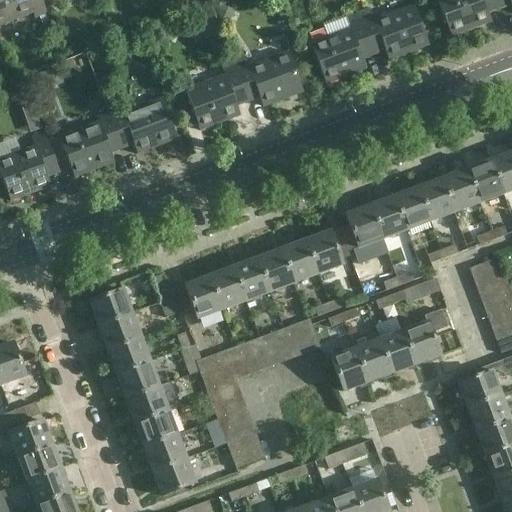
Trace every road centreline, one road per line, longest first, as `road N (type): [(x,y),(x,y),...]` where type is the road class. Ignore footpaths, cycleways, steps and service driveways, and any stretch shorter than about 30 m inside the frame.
road 1 (residential): [(20,254),(511,74)]
road 2 (residential): [(113,511),(20,254)]
